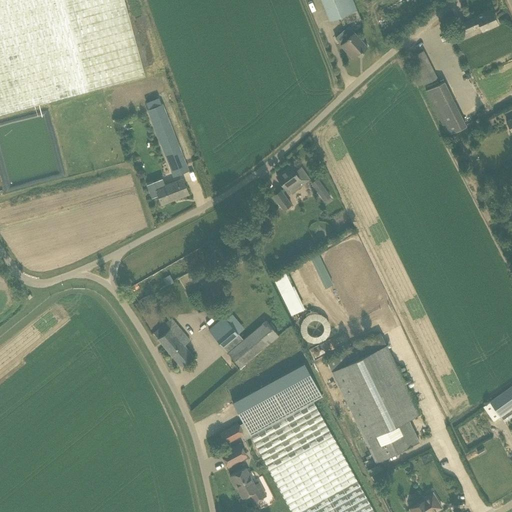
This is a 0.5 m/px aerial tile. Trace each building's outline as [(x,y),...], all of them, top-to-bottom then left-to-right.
[(0,0),(0,114),(102,87),(145,76),(124,0),(0,0)] [(321,0),(330,21),(339,17),(343,25),(360,17),(357,9),(352,0),(321,0)] [(482,30),(498,23),(491,9),(476,16),(461,23),(465,33),(480,26),(482,30)] [(362,51),(367,46),(354,31),(348,36),(349,37),(340,44),(352,58),(361,50),(362,51)] [(437,78),(427,59),(423,50),(409,57),(423,85),(437,78)] [(434,108),(453,99),(444,81),(425,90),(434,108)] [(147,107),(157,103),(155,99),(145,103),(147,107)] [(147,109),(174,176),(188,170),(162,103),(147,109)] [(295,172),(290,166),(276,176),(285,188),(290,194),(309,179),(301,167),(295,172)] [(156,189),(162,203),(188,193),(183,178),(156,189)] [(325,201),(330,197),(331,197),(317,178),(311,183),(325,201)] [(281,190),(273,195),(283,210),(291,204),(281,190)] [(252,258),(234,222),(220,229),(237,265),(252,258)] [(327,286),(333,283),(319,253),(313,255),(327,286)] [(306,314),(287,270),(273,276),(292,320),(306,314)] [(238,333),(237,333),(224,316),(209,329),(240,367),(278,335),(266,320),(238,344),(233,338),(238,333)] [(171,318),(154,333),(181,366),(193,355),(184,345),(190,340),(171,318)] [(326,359),(376,461),(419,440),(408,419),(419,413),(381,333),(326,359)] [(245,439),(251,436),(313,401),(322,396),(304,363),(232,402),(244,422),(239,425),(238,423),(220,433),(225,443),(242,434),(245,439)] [(493,421),(500,416),(511,407),(511,385),(490,402),(483,406),(493,421)] [(374,511),(332,435),(313,401),(251,436),(291,511),(374,511)] [(236,446),(221,454),(228,466),(243,458),(236,446)] [(382,470),(379,464),(367,469),(370,476),(382,470)] [(259,481),(254,484),(245,467),(230,476),(234,484),(236,484),(243,497),(251,493),(255,501),(267,495),(259,481)] [(433,511),(442,507),(433,492),(416,502),(417,504),(409,508),(411,511),(433,511)]
